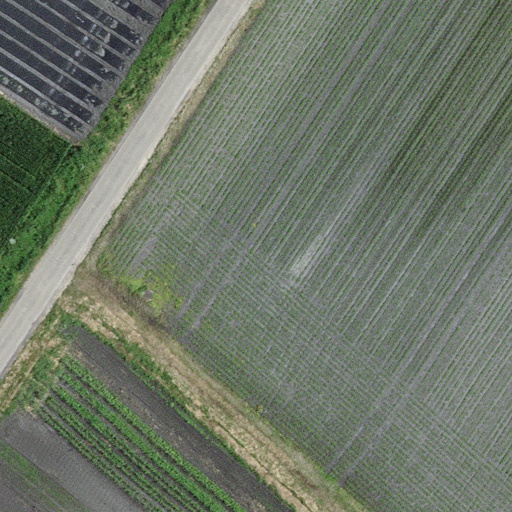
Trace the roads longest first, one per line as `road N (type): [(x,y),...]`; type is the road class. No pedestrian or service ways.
road 1 (track): [(0,421),(275,0)]
road 2 (track): [(77,302),(407,511)]
